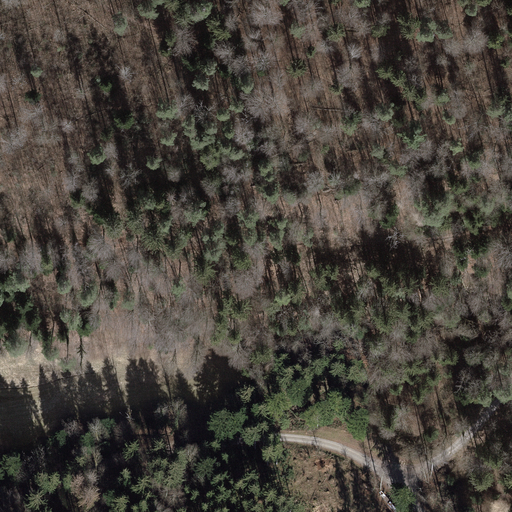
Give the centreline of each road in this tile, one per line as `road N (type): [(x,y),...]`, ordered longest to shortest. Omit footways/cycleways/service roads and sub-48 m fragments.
road 1 (track): [(0,508),(81,473),(281,435),(358,450),(400,484)]
road 2 (track): [(400,484),(511,384)]
